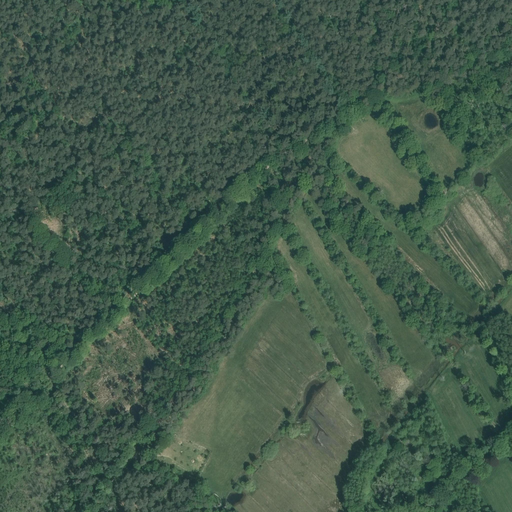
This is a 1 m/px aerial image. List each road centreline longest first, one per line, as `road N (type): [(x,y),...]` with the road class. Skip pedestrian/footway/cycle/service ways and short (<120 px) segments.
road 1 (unknown): [(114,312),(255,171),(352,107),(459,0)]
road 2 (track): [(46,376),(116,472),(91,511)]
road 3 (track): [(116,472),(129,454),(184,481),(220,511)]
